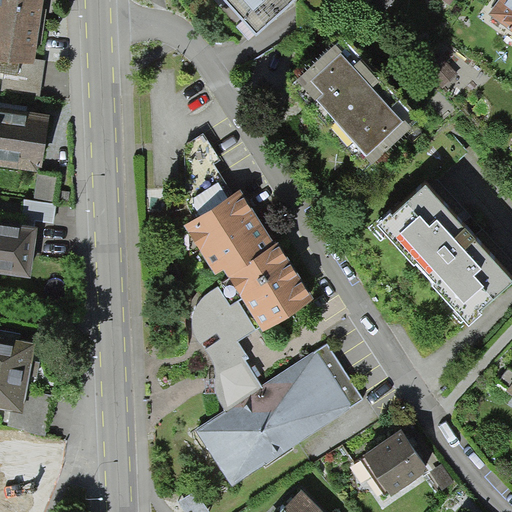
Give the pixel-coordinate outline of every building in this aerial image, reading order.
[(6,91),(43,95),(47,59),(39,58),(45,0),(42,0),(0,0),(0,64),(8,66),(6,91)] [(220,0),(259,42),(299,6),(293,0),(220,0)] [(511,31),(511,0),(505,0),(492,17),(511,31)] [(373,169),(419,128),(347,48),(301,89),(373,169)] [(0,165),(43,171),(50,115),(0,108),(0,165)] [(225,405),(263,382),(241,343),(261,330),(265,335),(320,304),(244,191),(238,196),(217,164),(223,159),(207,133),(189,147),(189,190),(192,204),(201,218),(187,229),(219,277),(203,289),(191,305),(190,322),(200,345),(221,373),(225,405)] [(467,323),(511,283),(431,192),(386,231),(467,323)] [(0,273),(31,278),(38,227),(0,221),(0,273)] [(0,409),(26,414),(37,346),(0,339),(0,409)] [(263,382),(225,405),(198,426),(234,483),(366,397),(332,344),(263,382)] [(365,454),(391,498),(431,475),(440,489),(455,480),(444,462),(432,469),(408,429),(365,454)] [(324,511),(304,492),(284,511),(324,511)]
